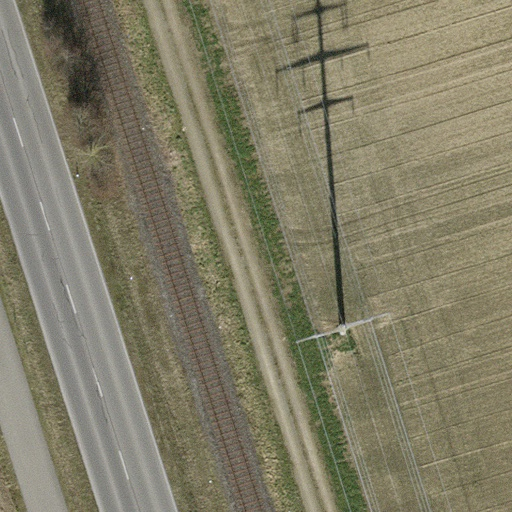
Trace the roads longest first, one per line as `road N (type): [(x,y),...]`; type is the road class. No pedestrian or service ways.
road 1 (track): [(164,0),(327,511)]
road 2 (secondary): [(0,66),(142,511)]
road 3 (track): [(49,511),(0,354)]
